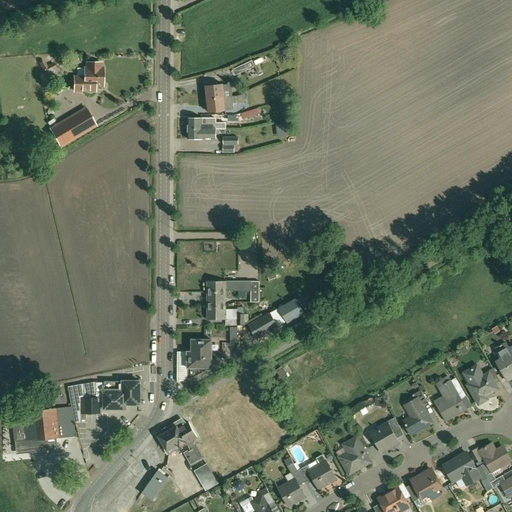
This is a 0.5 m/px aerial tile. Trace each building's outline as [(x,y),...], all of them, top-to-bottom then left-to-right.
[(252,60),(232,69),(234,75),(255,66),(252,60)] [(103,86),(103,67),(101,67),(101,62),(87,62),(87,67),(85,67),(85,76),(75,76),(74,91),(94,91),(94,86),(103,86)] [(42,69),(48,80),(52,78),(52,77),(53,77),(54,76),(55,75),(56,73),(56,71),(56,69),(55,68),(55,67),(55,66),(54,63),(42,69)] [(232,90),(231,85),(223,85),(206,86),(207,100),(224,97),(233,96),(232,90)] [(233,96),(224,97),(207,100),(208,112),(226,111),(226,110),(242,108),(241,102),(246,102),(245,93),(237,96),(233,96)] [(61,147),(96,126),(85,108),(50,129),(61,147)] [(258,108),(242,113),(244,118),(260,114),(258,108)] [(188,118),(188,128),(216,129),(216,123),(202,123),(202,118),(188,118)] [(292,136),(291,124),(279,124),(280,136),(292,136)] [(216,139),(216,129),(188,128),(188,138),(216,139)] [(223,144),(223,153),(234,153),(234,144),(238,144),(238,137),(223,137),(223,144)] [(276,277),(273,268),(266,271),(269,280),(276,277)] [(207,281),(207,292),(226,292),(226,281),(207,281)] [(251,282),(251,297),(259,297),(259,282),(251,282)] [(207,292),(207,306),(226,306),(226,292),(207,292)] [(280,309),(287,322),(304,312),(297,300),(280,309)] [(207,306),(207,320),(226,320),(226,319),(233,319),(233,309),(226,309),(226,306),(207,306)] [(249,325),(257,339),(278,327),(270,313),(249,325)] [(192,351),(187,351),(188,368),(191,368),(191,376),(193,377),(202,372),(202,368),(212,368),(212,358),(222,358),(222,353),(220,353),(220,351),(212,351),(212,339),(192,339),(192,351)] [(511,348),(511,349),(507,343),(503,346),(503,345),(500,346),(501,347),(497,349),(504,363),(499,366),(508,381),(511,378),(511,348)] [(489,373),(483,376),(478,366),(468,372),(474,382),(469,385),(479,404),(488,399),(485,395),(498,388),(496,384),(489,373)] [(501,381),(493,368),(488,372),(489,373),(496,384),(501,381)] [(85,384),(68,387),(70,399),(72,406),(72,407),(75,423),(80,423),(80,414),(96,414),(101,414),(101,408),(104,408),(126,409),(126,404),(140,405),(140,404),(140,382),(140,381),(104,381),(104,382),(85,384)] [(452,381),(442,386),(448,398),(437,404),(447,422),(468,410),(468,409),(463,400),(452,381)] [(429,403),(422,391),(414,395),(416,400),(420,398),(424,405),(429,403)] [(473,406),(468,397),(463,400),(468,409),(473,406)] [(416,400),(406,406),(412,417),(404,421),(412,435),(434,423),(424,405),(420,398),(416,400)] [(17,423),(13,424),(15,441),(22,441),(30,440),(33,439),(33,441),(60,438),(75,436),(74,428),(72,407),(72,406),(64,407),(65,417),(58,418),(57,408),(47,409),(47,408),(46,407),(44,407),(43,409),(43,410),(16,413),(17,423)] [(405,434),(395,417),(388,422),(389,424),(390,424),(398,438),(405,434)] [(185,424),(182,420),(158,434),(169,453),(197,437),(188,422),(185,424)] [(398,438),(390,424),(389,424),(372,434),(382,451),(399,442),(398,438)] [(368,444),(362,432),(356,436),(358,438),(364,447),(368,444)] [(364,447),(358,438),(349,443),(353,450),(341,457),(350,474),(361,468),(365,465),(365,466),(372,462),(364,447)] [(501,447),(497,450),(493,443),(480,450),(484,458),(492,472),(493,471),(500,466),(501,467),(511,460),(507,452),(504,454),(501,447)] [(203,458),(196,446),(185,453),(192,464),(203,458)] [(480,450),(479,448),(473,451),(479,461),(484,458),(480,450)] [(467,453),(445,466),(454,482),(464,476),(464,477),(467,476),(470,482),(468,484),(468,485),(481,477),(476,469),(467,453)] [(285,460),(293,474),(298,471),(290,457),(285,460)] [(310,470),(309,471),(313,478),(319,488),(336,478),(327,461),(310,470)] [(208,464),(196,471),(207,490),(219,483),(208,464)] [(307,466),(299,470),(306,482),(313,478),(309,471),(310,470),(307,466)] [(488,478),(482,466),(476,469),(481,477),(483,481),(488,478)] [(306,482),(299,470),(298,471),(293,474),(296,479),(297,479),(300,485),(306,482)] [(434,470),(422,477),(421,475),(412,481),(413,483),(421,497),(432,491),(436,498),(446,492),(442,485),(442,483),(441,480),(439,480),(434,470)] [(160,472),(145,494),(153,499),(168,478),(160,472)] [(503,476),(491,483),(494,488),(502,484),(507,482),(506,481),(503,476)] [(511,477),(506,481),(507,482),(502,484),(509,498),(511,496),(511,477)] [(296,479),(279,488),(289,506),(306,496),(300,485),(297,479),(296,479)] [(421,497),(413,483),(407,487),(414,501),(421,497)] [(400,487),(386,495),(386,496),(380,500),(381,503),(386,511),(394,511),(399,509),(400,511),(410,507),(400,487)] [(270,492),(253,502),(255,502),(259,510),(255,511),(273,511),(272,508),(277,505),(270,492)] [(386,511),(381,503),(374,507),(376,511),(386,511)]
